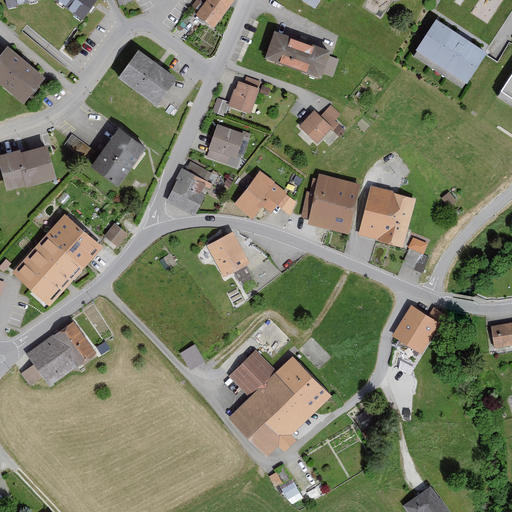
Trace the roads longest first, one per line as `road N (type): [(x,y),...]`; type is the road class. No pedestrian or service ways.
road 1 (unclassified): [(157,229),(239,225),(430,298),(511,308)]
road 2 (unclassified): [(245,0),(160,199),(157,229)]
road 3 (unclassified): [(0,359),(99,286),(157,229)]
